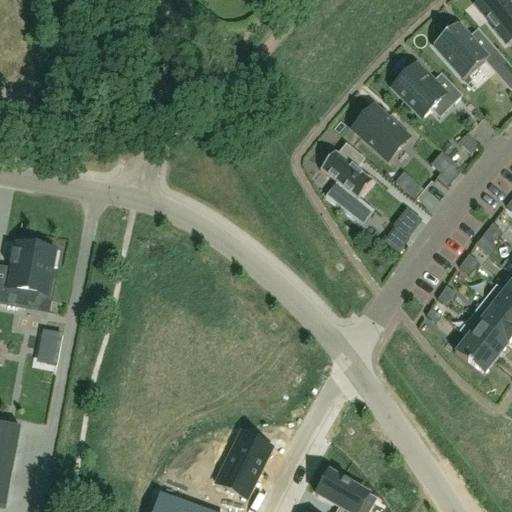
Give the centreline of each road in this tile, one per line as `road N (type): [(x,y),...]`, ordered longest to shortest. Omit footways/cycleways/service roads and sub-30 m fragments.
road 1 (tertiary): [(134,196),(236,248),(353,356)]
road 2 (residential): [(353,356),(511,143)]
road 3 (tertiary): [(353,356),(449,511)]
road 4 (residential): [(353,356),(268,511)]
road 5 (residential): [(134,196),(139,172),(211,115),(234,86)]
road 6 (tertiary): [(0,172),(134,196)]
road 7 (track): [(234,86),(215,57),(146,0)]
